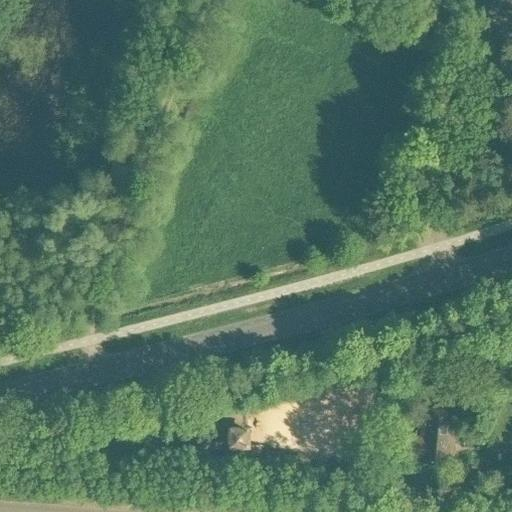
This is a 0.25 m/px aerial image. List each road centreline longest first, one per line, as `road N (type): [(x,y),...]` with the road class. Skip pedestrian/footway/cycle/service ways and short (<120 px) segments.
road 1 (tertiary): [(0,396),(511,255)]
road 2 (track): [(96,371),(92,301),(209,0)]
